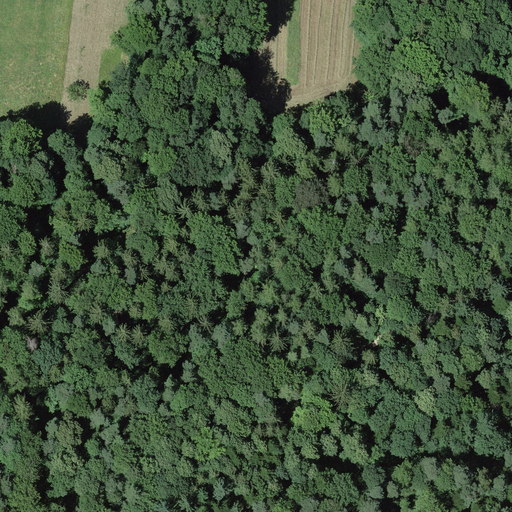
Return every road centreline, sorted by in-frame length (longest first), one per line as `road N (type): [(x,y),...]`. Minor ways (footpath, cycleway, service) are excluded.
road 1 (track): [(511,264),(288,403),(155,511)]
road 2 (track): [(288,403),(312,446),(343,465),(511,461)]
